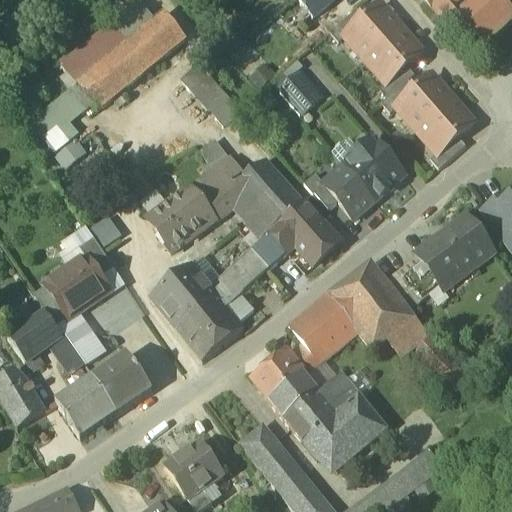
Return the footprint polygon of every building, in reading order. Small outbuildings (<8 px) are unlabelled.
[(334,0),(294,0),(312,20),(334,0)] [(464,14),(451,0),(421,0),(447,29),(452,25),(451,24),(464,14)] [(489,0),(479,0),(464,14),(451,24),(452,25),(475,52),(509,23),(489,0)] [(61,69),(77,90),(155,26),(139,6),(123,19),(61,69)] [(365,61),(366,63),(400,33),(379,9),(364,22),(349,35),(351,37),(369,58),(365,61)] [(329,37),(338,47),(346,40),(347,41),(351,37),(349,35),(364,22),(356,13),(329,37)] [(164,19),(155,26),(77,90),(92,110),(97,116),(185,45),(164,19)] [(421,57),(400,33),(366,63),(367,64),(371,61),(390,82),(391,83),(406,70),(421,57)] [(347,41),(365,61),(369,58),(351,37),(347,41)] [(367,64),(386,85),(390,82),(371,61),(367,64)] [(260,91),(275,77),(265,66),(250,80),(260,91)] [(181,86),(208,117),(209,116),(226,101),(199,70),(181,86)] [(378,93),(387,102),(408,84),(414,79),(406,70),(391,83),(390,82),(386,85),(387,86),(378,93)] [(279,97),(300,121),(321,103),(300,79),(279,97)] [(417,133),(418,134),(452,104),(431,80),(416,94),(401,107),(403,108),(421,129),(417,133)] [(416,94),(408,84),(387,102),(381,108),(390,118),(398,111),(399,112),(403,108),(401,107),(416,94)] [(82,118),(92,110),(77,90),(66,99),(82,118)] [(70,129),(82,118),(66,99),(30,128),(55,157),(78,140),(70,129)] [(209,116),(224,134),(242,118),(226,101),(209,116)] [(472,128),(452,104),(418,134),(419,135),(423,131),(441,153),(443,154),(457,141),(472,128)] [(399,112),(417,133),(421,129),(403,108),(399,112)] [(419,135),(437,156),(441,153),(423,131),(419,135)] [(430,164),(438,174),(465,150),(457,141),(443,154),(441,153),(437,156),(438,157),(430,164)] [(373,145),(343,172),(323,189),(322,190),(338,208),(353,226),(375,208),(405,182),(373,145)] [(202,173),(207,180),(212,176),(213,177),(230,164),(216,146),(198,157),(208,169),(202,173)] [(207,180),(190,192),(214,225),(232,213),(253,196),(243,182),(230,164),(213,177),(212,176),(207,180)] [(232,213),(260,245),(269,237),(303,207),(265,164),(264,164),(265,165),(243,182),(253,196),(232,213)] [(314,200),(329,216),(338,208),(322,190),(323,189),(315,180),(304,190),(313,201),(314,200)] [(215,226),(214,225),(190,192),(167,210),(150,222),(146,225),(171,259),(215,226)] [(139,208),(150,222),(167,210),(156,195),(139,208)] [(511,197),(510,195),(501,202),(504,207),(511,201),(511,197)] [(483,216),(501,241),(511,234),(505,226),(511,221),(511,218),(504,207),(501,202),(483,216)] [(295,251),(312,271),(339,248),(303,207),(269,237),(287,258),(295,251)] [(88,236),(94,244),(101,255),(122,242),(108,222),(88,236)] [(418,261),(440,291),(472,268),(476,273),(494,260),(466,222),(440,241),(439,240),(416,258),(418,261)] [(94,244),(88,236),(85,232),(61,248),(66,255),(59,260),(69,275),(86,264),(79,254),(94,244)] [(511,234),(511,233),(511,234),(501,241),(511,255),(511,234)] [(269,237),(260,245),(278,267),(287,258),(269,237)] [(114,274),(101,255),(94,244),(79,254),(86,264),(86,263),(100,284),(114,274)] [(268,275),(278,267),(260,245),(251,254),(250,254),(268,275)] [(250,254),(225,280),(242,298),(268,275),(250,254)] [(411,297),(419,307),(419,306),(440,291),(418,261),(396,277),(407,291),(411,296),(411,297)] [(45,291),(68,325),(79,317),(109,297),(100,284),(86,263),(86,264),(69,275),(45,291)] [(192,272),(210,294),(218,286),(201,265),(192,272)] [(371,357),(387,346),(415,324),(400,305),(395,299),(385,285),(371,267),(328,300),(358,339),(371,357)] [(239,329),(226,313),(217,302),(210,294),(192,272),(191,271),(150,304),(176,336),(202,368),(243,335),(239,329)] [(100,284),(109,297),(111,301),(125,291),(114,274),(100,284)] [(395,299),(400,305),(411,297),(411,296),(407,291),(396,277),(385,285),(395,299)] [(225,280),(218,286),(210,294),(217,302),(226,313),(241,300),(242,298),(225,280)] [(56,333),(68,325),(45,291),(33,300),(45,318),(56,333)] [(226,313),(239,329),(254,314),(241,300),(226,313)] [(302,379),(304,381),(358,339),(328,300),(302,321),(303,321),(289,334),(309,360),(296,369),(303,378),(302,379)] [(7,321),(17,337),(38,322),(27,307),(7,321)] [(65,339),(86,370),(87,371),(107,358),(79,317),(68,325),(56,333),(62,342),(65,339)] [(25,369),(50,352),(63,343),(62,342),(56,333),(45,318),(38,322),(17,337),(7,343),(25,369)] [(427,341),(415,324),(387,346),(399,362),(427,341)] [(65,339),(62,342),(63,343),(50,352),(68,378),(70,379),(72,379),(73,379),(86,370),(65,339)] [(429,342),(416,355),(456,399),(470,386),(429,342)] [(252,388),(268,408),(302,379),(303,378),(296,369),(286,357),(252,388)] [(127,360),(91,384),(116,421),(152,397),(127,360)] [(0,384),(0,406),(17,436),(46,419),(27,387),(14,376),(0,384)] [(268,408),(283,425),(317,397),(304,381),(302,379),(268,408)] [(325,406),(336,421),(359,402),(340,379),(323,393),(330,402),(325,406)] [(80,445),(116,421),(91,384),(55,408),(80,445)] [(323,393),(317,397),(325,406),(330,402),(323,393)] [(325,406),(317,397),(283,425),(302,449),(308,444),(336,421),(325,406)] [(387,436),(359,402),(336,421),(308,444),(338,477),(387,436)] [(241,450),(253,464),(275,446),(263,432),(241,450)] [(330,511),(275,446),(253,464),(269,486),(270,485),(290,511),(330,511)] [(165,472),(188,506),(212,489),(223,481),(200,448),(165,472)] [(427,454),(362,504),(368,511),(388,511),(441,472),(427,454)] [(207,511),(221,503),(212,489),(188,506),(191,511),(207,511)] [(77,511),(68,493),(32,510),(33,511),(77,511)]
